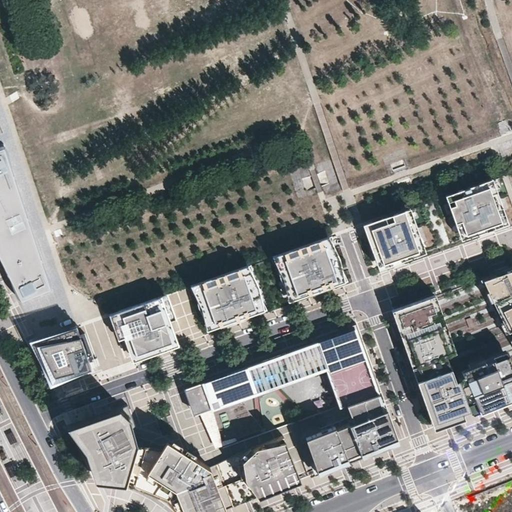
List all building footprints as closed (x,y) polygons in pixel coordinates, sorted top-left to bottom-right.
[(0,257),(3,262),(6,269),(7,272),(9,275),(12,282),(16,289),(19,296),(22,303),(52,290),(50,283),(48,276),(45,268),(43,261),(41,255),(38,248),(36,241),(34,234),(31,227),(29,220),(27,213),(24,206),(22,199),(20,192),(18,185),(15,178),(13,171),(11,164),(8,157),(6,150),(5,146),(0,147),(0,257)] [(448,195),(463,238),(478,232),(476,227),(491,222),(493,227),(505,223),(490,180),(448,195)] [(436,201),(427,202),(428,210),(436,210),(436,201)] [(422,252),(408,210),(365,225),(368,232),(380,267),(392,263),(391,258),(401,254),(403,259),(422,252)] [(493,227),(491,222),(476,227),(478,232),(493,227)] [(312,291),(341,281),(329,246),(326,239),(279,256),(294,298),(312,291)] [(392,263),(403,259),(401,254),(391,258),(392,263)] [(226,322),(260,310),(245,267),(197,285),(212,327),(226,322)] [(511,268),(482,279),(487,290),(489,289),(492,294),(494,298),(492,299),(503,321),(505,320),(509,329),(511,333),(511,268)] [(487,290),(485,291),(489,300),(492,299),(494,298),(492,294),(489,289),(487,290)] [(441,313),(435,295),(430,297),(436,315),(441,313)] [(454,378),(446,354),(450,352),(443,333),(436,315),(430,297),(394,310),(398,322),(401,321),(405,330),(402,331),(408,351),(412,349),(416,360),(412,362),(415,368),(420,384),(423,393),(426,392),(428,396),(425,397),(427,404),(430,412),(435,425),(470,412),(458,377),(454,378)] [(160,298),(116,313),(131,356),(144,351),(175,340),(160,298)] [(492,299),(489,300),(491,304),(493,308),(496,314),(499,320),(500,322),(503,321),(492,299)] [(448,332),(441,313),(436,315),(443,333),(448,332)] [(474,326),(471,317),(465,319),(469,328),(474,326)] [(503,321),(500,322),(505,331),(509,329),(505,320),(503,321)] [(215,447),(216,450),(340,405),(348,403),(381,391),(374,373),(357,323),(208,376),(192,381),(202,410),(215,447)] [(76,325),(39,338),(32,341),(53,381),(60,378),(80,371),(91,367),(76,325)] [(454,350),(448,332),(443,333),(450,352),(454,350)] [(505,349),(467,364),(470,371),(508,356),(505,349)] [(511,395),(511,363),(508,356),(470,371),(457,376),(458,377),(470,412),(478,408),(477,404),(486,400),(488,405),(511,395)] [(318,471),(398,440),(383,397),(381,391),(348,403),(352,416),(320,429),(321,430),(305,436),(318,471)] [(218,489),(209,466),(174,444),(167,440),(151,439),(139,438),(128,404),(94,416),(80,421),(75,423),(68,425),(91,456),(99,479),(105,479),(126,481),(135,485),(142,487),(170,500),(180,511),(226,511),(225,508),(218,489)] [(14,430),(7,433),(15,447),(21,444),(14,430)] [(218,489),(225,508),(257,496),(300,479),(283,435),(255,446),(209,466),(218,489)] [(14,464),(7,467),(15,481),(21,478),(14,464)] [(511,511),(511,488),(468,507),(470,511),(511,511)]
